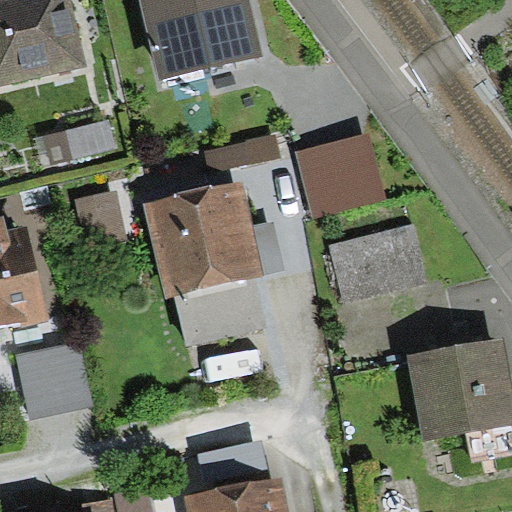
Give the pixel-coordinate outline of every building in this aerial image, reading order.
[(0,0),(0,84),(85,65),(69,0),(0,0)] [(141,0),(161,80),(262,56),(249,0),(141,0)] [(276,135),(206,153),(211,174),(281,156),(276,135)] [(368,135),(297,152),(314,218),(384,200),(368,135)] [(142,203),(165,298),(267,272),(256,227),(244,178),(142,203)] [(118,190),(76,201),(88,249),(130,239),(118,190)] [(0,333),(52,322),(30,227),(8,232),(4,216),(0,216),(0,333)] [(274,223),(256,227),(267,272),(285,268),(274,223)] [(414,224),(333,243),(346,300),(427,282),(414,224)] [(411,352),(424,442),(511,429),(511,408),(502,340),(411,352)] [(80,346),(19,357),(31,419),(92,407),(80,346)] [(184,496),(186,511),(290,511),(283,477),(184,496)]
